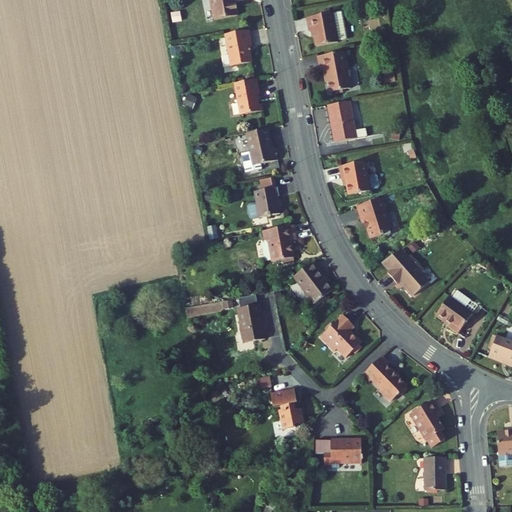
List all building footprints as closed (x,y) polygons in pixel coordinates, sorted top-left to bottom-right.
[(238,16),(235,0),(210,0),(215,20),(238,16)] [(313,31),(316,47),(347,41),(342,11),(307,18),(310,31),(313,31)] [(226,35),(232,67),(252,63),(250,53),(247,51),(249,47),(252,47),(249,30),(226,35)] [(330,93),(351,89),(344,52),(318,57),(321,71),(326,70),(330,93)] [(221,56),(224,69),(230,68),(227,55),(221,56)] [(234,84),(240,116),(262,111),(261,105),(259,105),(257,95),(259,94),(257,80),(234,84)] [(192,110),(197,98),(188,94),(183,106),(192,110)] [(350,133),(355,132),(349,101),(328,106),(335,142),(351,139),(350,133)] [(273,149),(268,129),(246,134),(250,152),(242,154),(246,173),(262,170),(261,164),(279,160),(276,148),(273,149)] [(371,191),(366,162),(340,166),(342,180),(345,180),(348,196),(371,191)] [(260,181),(262,190),(276,188),(275,178),(260,181)] [(257,203),(259,218),(280,215),(277,197),(280,197),(278,188),(276,188),(262,190),(255,192),(257,203)] [(357,206),(363,224),(366,223),(369,224),(368,227),(372,239),(382,236),(382,238),(389,236),(391,231),(384,211),(386,207),(383,198),(357,206)] [(253,219),(259,218),(257,203),(250,205),(248,207),(250,218),(253,219)] [(268,241),(269,241),(273,262),(295,258),(292,240),(296,240),(293,226),(263,231),(264,240),(268,241)] [(397,284),(402,280),(407,285),(405,286),(415,296),(430,282),(422,273),(424,270),(411,255),(408,258),(402,250),(382,263),(390,272),(388,273),(397,284)] [(294,277),(315,304),(332,291),(318,272),(320,270),(314,262),(294,277)] [(239,299),(241,309),(258,305),(256,296),(239,299)] [(437,314),(450,324),(448,326),(458,334),(473,314),(450,297),(437,314)] [(265,340),(262,322),(263,321),(260,305),(258,305),(241,309),(238,309),(244,343),(265,340)] [(338,349),(346,358),(362,343),(355,336),(354,337),(349,332),(355,327),(344,315),(321,337),(335,352),(338,349)] [(511,342),(496,337),(489,356),(511,365),(511,342)] [(380,391),(391,402),(397,396),(398,397),(401,395),(400,394),(407,386),(387,366),(389,364),(382,356),(364,375),(371,382),(372,380),(382,390),(380,391)] [(270,377),(258,379),(259,389),(272,387),(270,377)] [(281,407),(281,410),(279,411),(283,430),(296,428),(296,425),(305,423),(302,409),(296,410),(295,404),(298,404),(295,389),(271,394),(274,409),(281,407)] [(433,401),(410,414),(426,441),(427,441),(432,449),(446,441),(441,433),(445,430),(437,418),(435,414),(439,411),(433,401)] [(511,465),(511,431),(497,433),(500,467),(511,465)] [(340,468),(340,463),(348,463),(349,465),(362,464),(362,460),(364,460),(364,456),(362,456),(362,440),(346,440),(344,439),(331,439),(331,441),(331,455),(325,455),(325,468),(332,468),(340,468)] [(316,455),(325,455),(331,455),(331,441),(316,441),(316,455)] [(425,491),(447,491),(446,458),(425,458),(425,491)]
